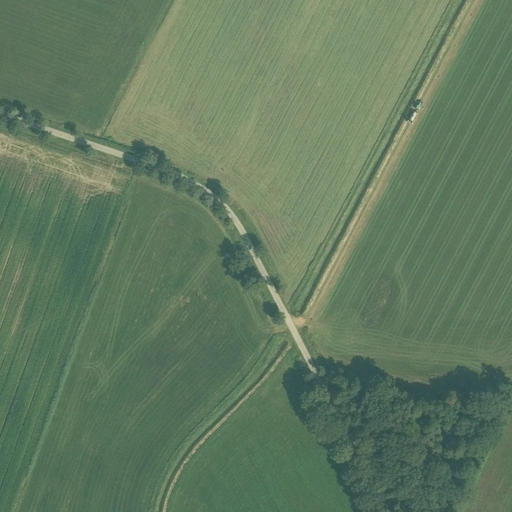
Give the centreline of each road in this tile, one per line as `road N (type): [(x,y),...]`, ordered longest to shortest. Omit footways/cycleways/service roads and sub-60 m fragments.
road 1 (track): [(153,511),(168,465),(250,377),(454,0)]
road 2 (unclassified): [(386,511),(232,216),(166,171),(0,113)]
